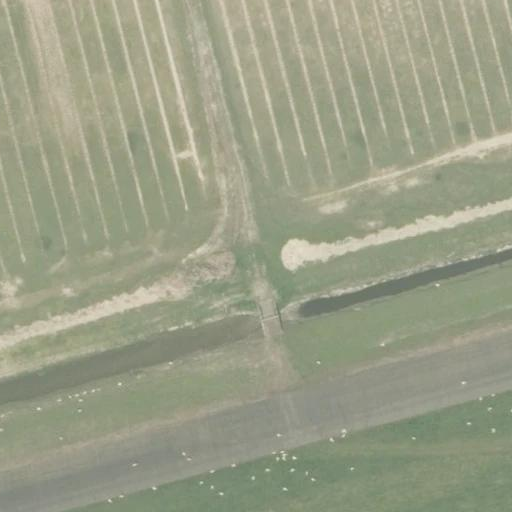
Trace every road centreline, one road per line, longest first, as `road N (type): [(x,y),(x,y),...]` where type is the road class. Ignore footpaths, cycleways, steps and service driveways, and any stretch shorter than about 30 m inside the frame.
road 1 (track): [(32,511),(511,380)]
road 2 (track): [(278,444),(511,449)]
